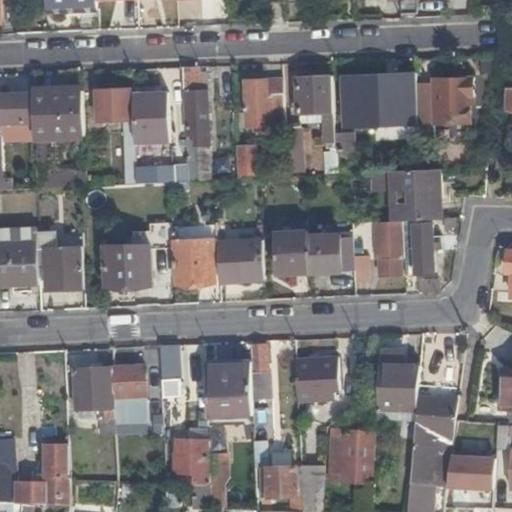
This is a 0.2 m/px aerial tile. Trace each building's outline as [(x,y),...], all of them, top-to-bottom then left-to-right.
[(50,0),(51,12),(99,10),(98,0),(50,0)] [(401,0),(402,14),(418,14),(417,0),(401,0)] [(199,67),(183,68),(184,108),(186,132),(188,182),(199,182),(197,144),(202,144),(202,136),(210,136),(208,91),(200,92),(199,67)] [(417,84),(417,74),(342,78),(345,127),(418,124),(417,84)] [(337,125),(335,78),(322,78),(299,79),(301,115),(325,114),(326,126),(337,125)] [(434,83),(417,84),(418,124),(419,141),(436,141),(436,126),(472,125),(472,97),(475,98),(475,78),(434,79),(434,83)] [(287,131),(284,80),(246,82),(248,127),(251,127),(251,132),(287,131)] [(126,120),(133,120),(132,95),(131,90),(97,91),(98,126),(105,126),(105,121),(126,120)] [(84,92),(33,94),(35,137),(86,135),(84,92)] [(35,137),(33,94),(26,94),(0,95),(0,124),(3,124),(3,131),(6,135),(6,141),(35,140),(35,137)] [(170,94),(132,95),(133,120),(135,120),(136,142),(172,141),(170,94)] [(136,142),(135,120),(133,120),(126,120),(128,155),(136,155),(136,150),(136,142)] [(301,130),(287,131),(289,174),(304,173),(301,130)] [(337,133),(338,154),(358,152),(356,132),(339,133),(337,133)] [(211,144),(210,136),(202,136),(202,144),(211,144)] [(212,181),(211,144),(202,144),(197,144),(199,182),(212,181)] [(255,147),(236,148),(238,180),(257,179),(255,147)] [(413,222),(438,221),(437,197),(442,197),(442,170),(419,171),(390,173),(394,222),(403,222),(413,222)] [(82,188),(89,187),(88,177),(37,179),(37,189),(82,188)] [(402,259),(405,259),(403,222),(394,222),(378,223),(381,276),(402,276),(402,259)] [(405,259),(406,276),(416,275),(413,227),(413,222),(403,222),(405,259)] [(413,227),(416,275),(437,274),(434,227),(413,227)] [(48,290),(86,290),(85,247),(58,248),(57,231),(39,232),(40,243),(41,273),(48,273),(48,290)] [(277,276),(311,274),(309,236),(309,232),(276,234),(277,276)] [(355,271),(355,259),(353,234),(341,235),(343,272),(355,271)] [(309,236),(311,274),(343,272),(341,235),(309,236)] [(216,283),(214,239),(177,240),(178,285),(216,283)] [(221,283),(266,281),(264,241),(220,243),(221,283)] [(0,286),(42,285),(41,273),(40,243),(0,244),(0,286)] [(108,288),(154,287),(152,267),(152,245),(126,245),(107,246),(108,288)] [(355,271),(356,284),(371,284),(370,259),(355,259),(355,271)] [(420,295),(440,294),(439,280),(419,281),(420,295)] [(179,372),(178,345),(161,346),(162,373),(179,372)] [(252,347),(252,362),(255,401),(272,400),(271,372),(269,372),(267,346),(252,347)] [(381,376),(379,394),(378,419),(385,419),(385,409),(418,410),(419,396),(421,366),(402,366),(402,353),(382,352),(381,376)] [(341,357),(298,360),(300,402),(337,400),(337,392),(343,391),(341,357)] [(252,362),(208,364),(210,418),(255,416),(255,401),(252,362)] [(147,367),(115,368),(117,397),(129,396),(130,423),(149,422),(148,395),(147,367)] [(104,434),(118,434),(117,397),(115,368),(76,370),(78,409),(99,408),(100,418),(103,418),(104,434)] [(180,392),(179,372),(162,373),(164,393),(180,392)] [(457,422),(460,399),(419,396),(418,410),(412,480),(419,481),(448,483),(452,457),(457,422)] [(255,416),(210,418),(210,425),(247,424),(255,425),(255,416)] [(190,442),(211,442),(210,429),(191,428),(190,442)] [(358,511),(374,511),(376,482),(373,482),(375,435),(335,433),(333,481),(367,482),(367,490),(360,491),(358,511)] [(213,484),(212,454),(211,442),(190,442),(179,441),(178,455),(175,454),(176,472),(195,473),(195,484),(213,484)] [(256,443),(257,458),(269,457),(269,442),(256,443)] [(73,505),(72,487),(64,487),(64,480),(70,480),(70,446),(47,446),(47,482),(20,481),(20,475),(8,461),(0,461),(0,502),(0,503),(22,503),(43,504),(73,505)] [(214,509),(226,510),(225,483),(230,478),(229,454),(212,454),(213,484),(213,506),(214,509)] [(495,460),(452,457),(448,483),(447,487),(494,489),(495,460)] [(325,511),(326,502),(327,467),(303,466),(305,498),(304,511),(325,511)] [(292,498),(299,498),(299,469),(269,469),(268,493),(263,494),(263,505),(273,505),(273,499),(292,498)] [(418,511),(443,511),(447,487),(448,483),(419,481),(419,506),(418,511)] [(196,506),(213,506),(213,484),(195,484),(196,506)] [(292,511),(304,511),(305,498),(299,498),(292,498),(292,511)] [(377,511),(393,511),(394,498),(378,498),(377,511)]
